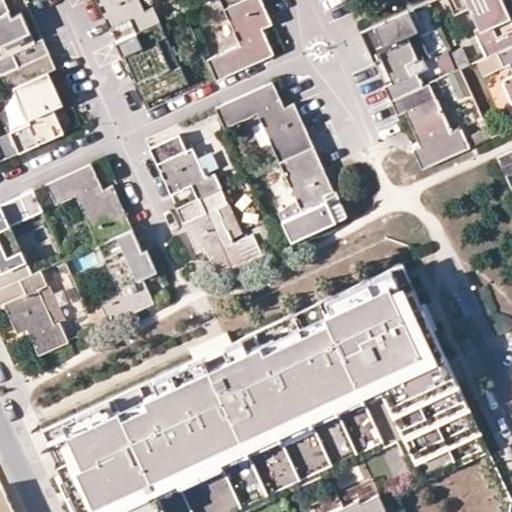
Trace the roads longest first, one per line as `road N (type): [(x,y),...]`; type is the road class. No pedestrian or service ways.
road 1 (residential): [(121,137),(322,46)]
road 2 (residential): [(64,1),(121,137)]
road 3 (residential): [(0,192),(121,137)]
road 4 (residential): [(322,46),(376,162)]
